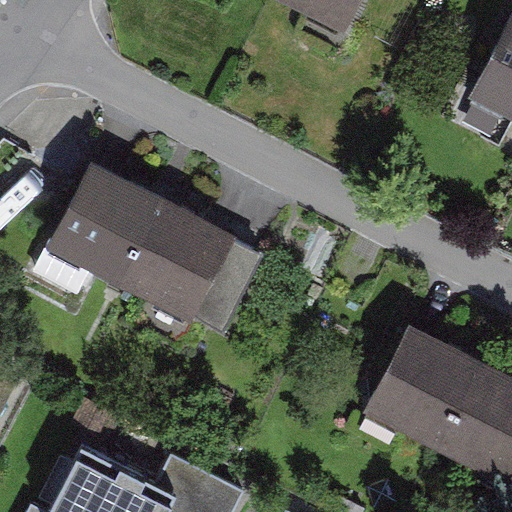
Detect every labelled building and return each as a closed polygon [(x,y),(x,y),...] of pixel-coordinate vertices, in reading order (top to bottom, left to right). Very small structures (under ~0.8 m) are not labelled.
[(349,0),(301,0),(339,20),(349,0)] [(511,38),(484,89),(511,104),(511,38)] [(227,223),(99,158),(56,241),(184,306),(227,223)] [(511,454),(511,374),(416,328),(378,406),(505,468),(511,454)] [(231,511),(249,481),(182,445),(166,474),(94,434),(51,511),(231,511)]
